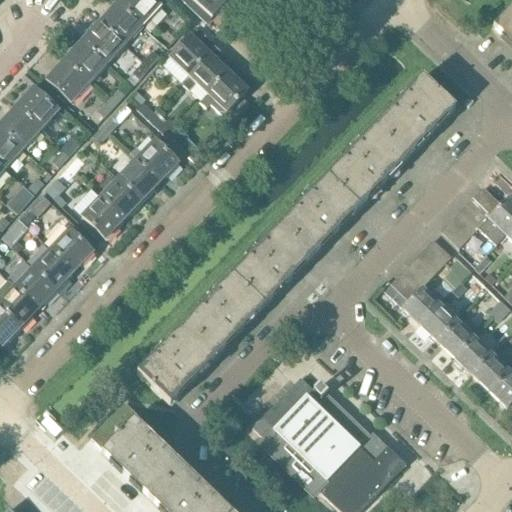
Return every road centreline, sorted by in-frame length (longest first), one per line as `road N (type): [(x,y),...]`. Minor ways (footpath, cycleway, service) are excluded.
road 1 (residential): [(0,411),(291,108)]
road 2 (residential): [(242,511),(185,457),(187,426),(292,320),(314,320),(327,310)]
road 3 (residential): [(327,310),(511,121)]
road 4 (residential): [(502,482),(327,310)]
road 5 (residential): [(511,112),(398,0)]
road 6 (residential): [(291,108),(225,42),(264,0)]
road 7 (residential): [(291,108),(393,0)]
road 8 (residential): [(93,511),(0,422)]
